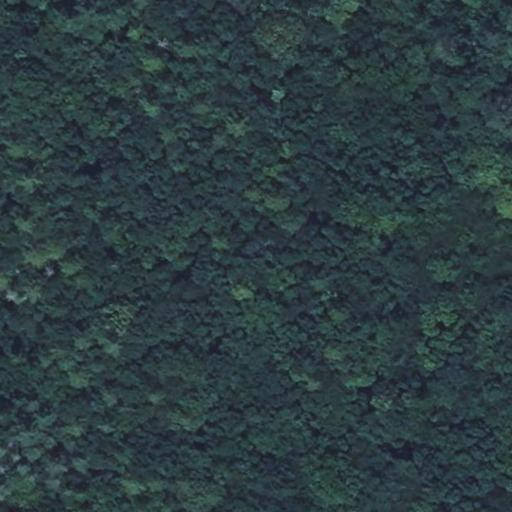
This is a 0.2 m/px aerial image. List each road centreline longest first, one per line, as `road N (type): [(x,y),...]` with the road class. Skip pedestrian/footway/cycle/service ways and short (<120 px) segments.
road 1 (track): [(405,0),(511,219)]
road 2 (track): [(0,327),(98,511)]
